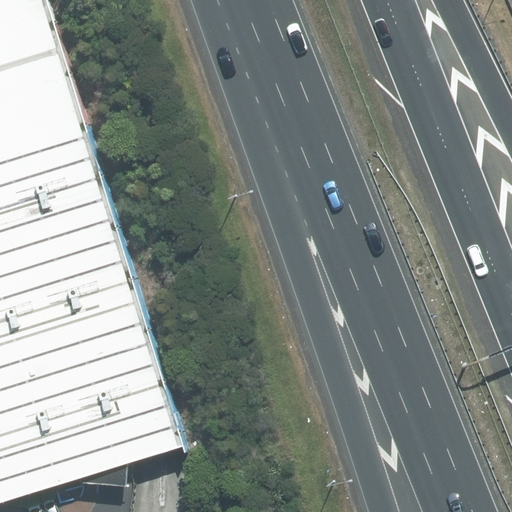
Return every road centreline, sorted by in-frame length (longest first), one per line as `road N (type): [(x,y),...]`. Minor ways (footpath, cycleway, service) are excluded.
road 1 (motorway): [(471,511),(267,0)]
road 2 (motorway): [(379,511),(298,240),(250,0)]
road 3 (motorway): [(387,0),(511,313)]
road 4 (motorway): [(448,0),(511,127)]
